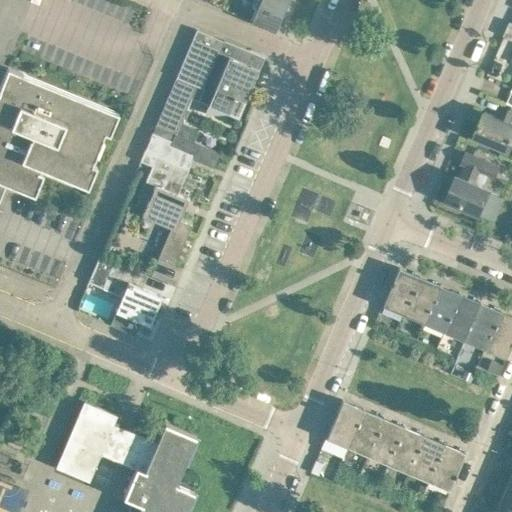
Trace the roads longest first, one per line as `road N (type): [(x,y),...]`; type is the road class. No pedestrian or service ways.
road 1 (unclassified): [(52,322),(188,9),(313,63)]
road 2 (residential): [(177,377),(313,63)]
road 3 (residential): [(396,220),(491,0)]
road 4 (residential): [(304,433),(396,220)]
road 5 (residential): [(511,383),(457,511)]
road 6 (residential): [(304,433),(177,377)]
road 7 (residential): [(177,377),(52,322)]
road 8 (residential): [(511,270),(396,220)]
